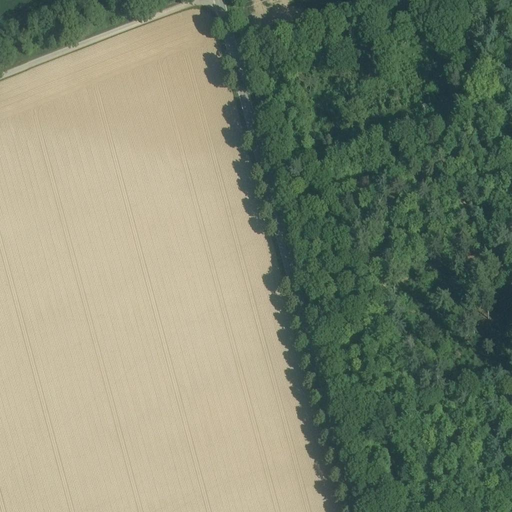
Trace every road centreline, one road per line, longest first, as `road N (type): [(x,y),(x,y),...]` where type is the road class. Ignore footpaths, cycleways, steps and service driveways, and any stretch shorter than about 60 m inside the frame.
road 1 (tertiary): [(221,4),(359,511)]
road 2 (unclassified): [(221,4),(0,84)]
road 3 (track): [(437,0),(511,159)]
road 4 (unclassified): [(382,0),(246,45)]
